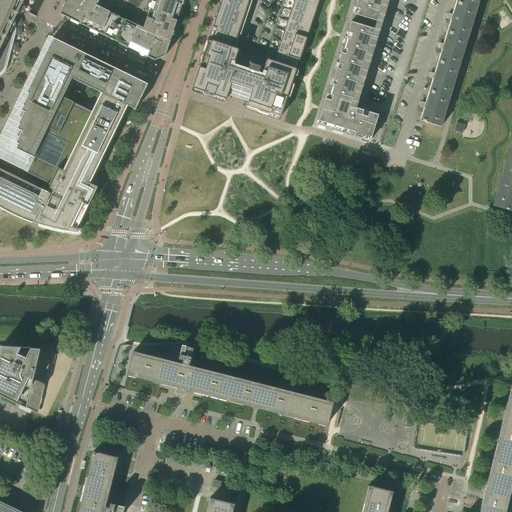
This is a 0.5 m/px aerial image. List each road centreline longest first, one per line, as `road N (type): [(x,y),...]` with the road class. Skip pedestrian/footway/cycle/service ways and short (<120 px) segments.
road 1 (residential): [(173,83),(281,125),(396,155),(442,0)]
road 2 (tertiary): [(124,274),(511,303)]
road 3 (tertiary): [(511,293),(130,255)]
road 4 (residential): [(50,0),(51,19),(173,83)]
road 5 (residential): [(161,120),(113,255)]
road 6 (residential): [(130,255),(161,120)]
road 7 (tertiary): [(55,511),(89,383)]
